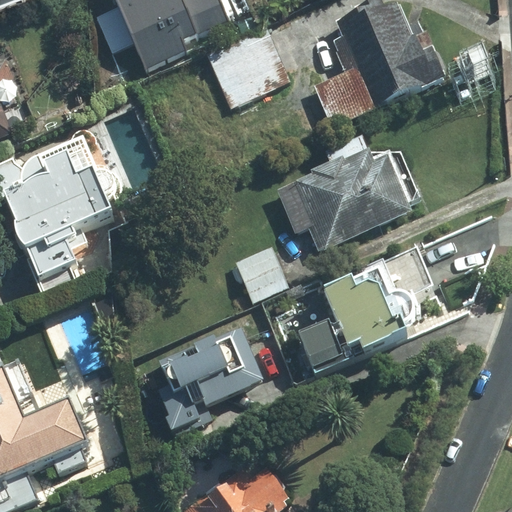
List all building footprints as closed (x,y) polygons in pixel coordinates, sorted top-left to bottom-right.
[(189,56),(184,46),(230,26),(218,0),(184,0),(182,1),(181,0),(116,0),(148,73),(189,56)] [(345,40),(334,45),(349,80),(314,95),(331,134),(446,85),(420,25),(414,27),(406,10),(391,16),(385,3),(337,23),(345,40)] [(0,155),(16,149),(0,108),(0,155)] [(0,205),(7,202),(40,284),(78,269),(66,240),(115,221),(85,144),(36,163),(24,173),(16,165),(0,170),(0,205)] [(297,237),(310,231),(321,255),(414,216),(390,159),(373,166),(369,156),(278,194),(297,237)] [(272,250),(235,267),(254,310),(291,293),(272,250)] [(363,350),(367,360),(410,341),(405,331),(398,334),(380,292),(361,301),(354,286),(327,297),(352,354),(363,350)] [(168,425),(173,437),(202,425),(197,414),(206,410),(207,413),(265,388),(244,338),(220,348),(217,342),(161,366),(173,392),(161,397),(172,423),(168,425)] [(0,489),(88,453),(70,409),(28,427),(7,376),(0,378),(0,489)] [(286,511),(290,510),(259,466),(192,511),(286,511)]
